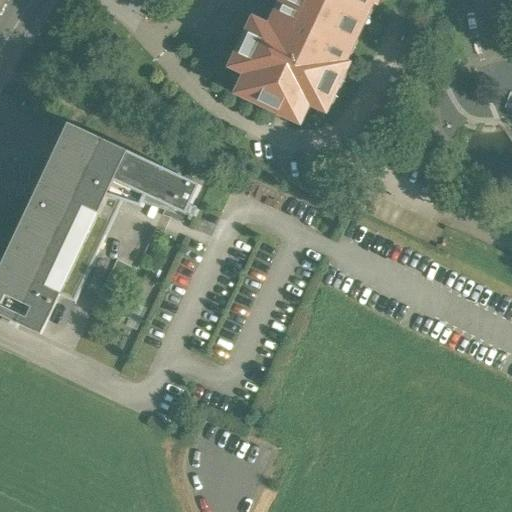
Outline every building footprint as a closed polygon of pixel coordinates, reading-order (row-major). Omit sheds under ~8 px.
[(289,0),(286,7),(283,6),(278,15),(284,18),(277,32),(260,24),(245,55),(239,52),(232,69),(247,76),(239,93),(247,97),(248,94),(263,101),(262,104),(278,111),(279,108),(294,116),(293,118),(301,122),(309,105),(324,112),(328,104),(325,102),(328,95),(331,97),(335,88),(332,87),(339,72),(342,73),(346,65),(342,63),(346,55),(343,54),(350,39),(353,40),(361,24),(358,23),(365,8),(367,9),(371,2),(375,4),(376,0),(289,0)] [(46,186),(49,192),(46,197),(0,293),(0,316),(40,336),(59,296),(105,197),(113,182),(147,198),(186,216),(200,187),(79,130),(78,132),(76,131),(69,147),(70,147),(69,149),(63,161),(61,165),(55,166),(50,169),(47,174),(45,180),(46,186)] [(69,149),(62,147),(58,159),(63,161),(69,149)] [(147,198),(113,182),(105,197),(122,203),(141,209),(147,198)] [(122,203),(105,197),(59,296),(74,303),(122,203)]
